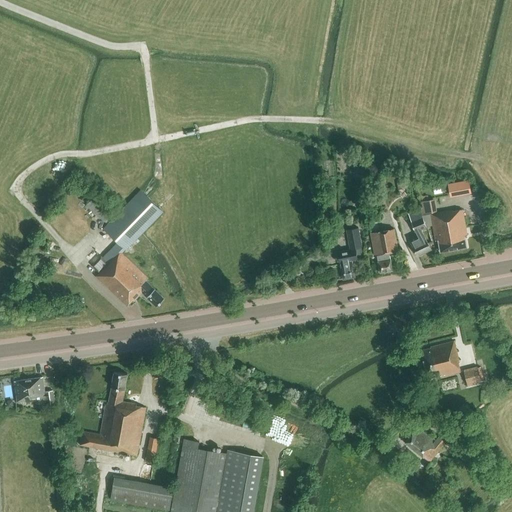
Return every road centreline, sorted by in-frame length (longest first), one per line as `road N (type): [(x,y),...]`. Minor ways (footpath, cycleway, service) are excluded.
road 1 (unclassified): [(0,365),(511,280)]
road 2 (primary): [(0,351),(511,266)]
road 3 (track): [(0,2),(144,52),(155,139),(53,156),(15,189),(73,255)]
road 4 (track): [(155,139),(257,117),(324,119)]
